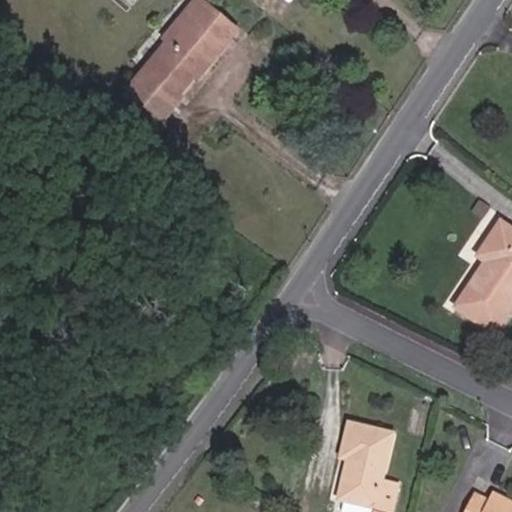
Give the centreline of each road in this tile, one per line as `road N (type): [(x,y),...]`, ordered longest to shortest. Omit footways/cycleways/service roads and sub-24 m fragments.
road 1 (unclassified): [(302,294),(501,0)]
road 2 (unclassified): [(143,511),(302,294)]
road 3 (residential): [(302,294),(511,399)]
